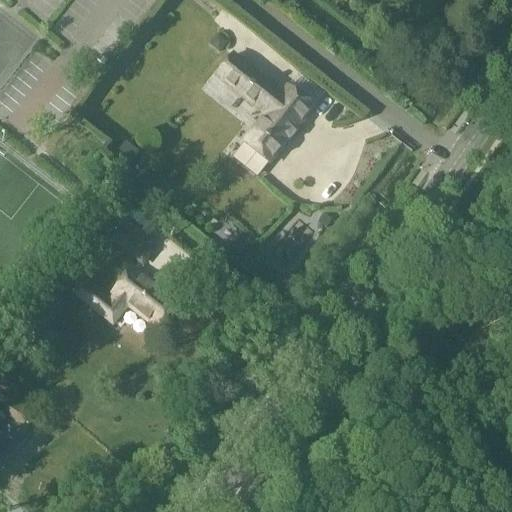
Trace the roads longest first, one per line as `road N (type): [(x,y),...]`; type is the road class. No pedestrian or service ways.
road 1 (tertiary): [(211,511),(453,165)]
road 2 (unclassified): [(453,165),(243,0)]
